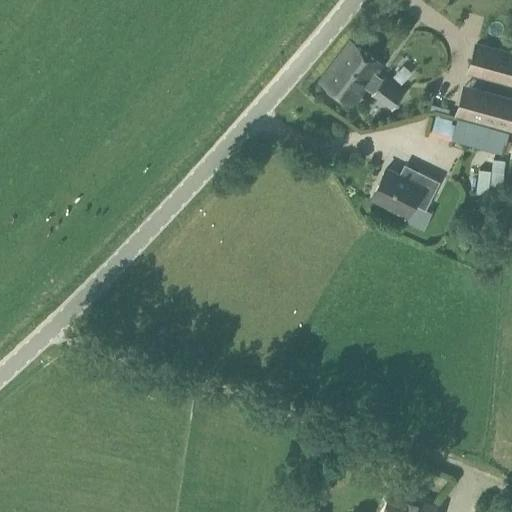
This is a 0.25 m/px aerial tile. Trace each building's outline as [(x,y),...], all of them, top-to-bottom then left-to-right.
[(321,79),(353,104),(381,65),(350,41),(321,79)] [(511,52),(485,45),(479,69),(511,77),(511,52)] [(405,92),(384,77),(372,94),(392,109),(405,92)] [(511,103),(472,92),(466,116),(511,128),(511,103)] [(452,139),(484,148),(488,130),(457,122),(452,139)] [(481,158),(480,168),(472,168),(471,194),(497,195),(498,159),(481,158)] [(412,182),(386,169),(373,196),(389,204),(387,208),(401,215),(403,211),(408,214),(414,204),(426,210),(440,181),(418,171),(412,182)] [(384,511),(435,511),(437,507),(390,493),(384,511)]
